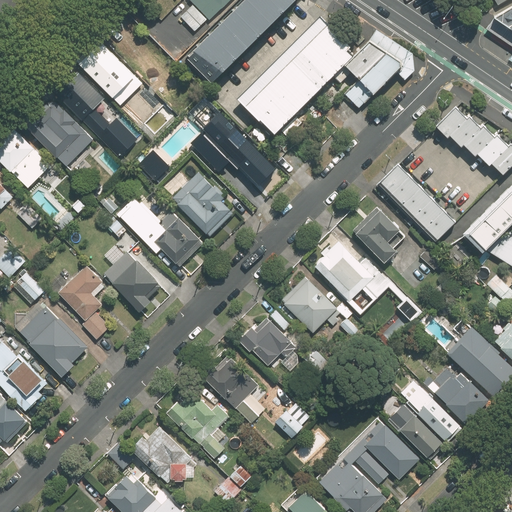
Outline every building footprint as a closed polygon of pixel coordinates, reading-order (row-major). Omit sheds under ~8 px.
[(174,7),(166,0),(159,0),(150,10),(162,21),(174,7)] [(190,0),(209,20),(229,0),(190,0)] [(233,0),(197,37),(221,63),(285,0),(233,0)] [(511,6),(493,18),(506,27),(511,23),(511,6)] [(325,9),(242,92),(278,128),(356,50),(351,45),(355,40),(325,9)] [(511,31),(506,27),(493,18),(486,28),(511,45),(511,31)] [(163,75),(110,23),(62,73),(76,86),(65,98),(103,135),(163,75)] [(374,33),(352,57),(380,84),(406,57),(374,33)] [(79,124),(48,93),(30,110),(60,142),(79,124)] [(158,114),(143,98),(82,156),(97,172),(158,114)] [(456,107),(435,127),(447,138),(449,136),(460,148),(463,145),(474,156),(476,154),(488,166),(491,163),(503,175),(511,166),(511,143),(508,146),(497,135),(494,137),(483,126),(481,128),(469,116),(467,118),(456,107)] [(49,165),(12,126),(0,137),(0,159),(26,187),(49,165)] [(452,227),(395,168),(376,186),(433,245),(452,227)] [(224,197),(198,171),(171,198),(209,237),(232,213),(220,201),(224,197)] [(67,173),(44,193),(59,210),(82,190),(67,173)] [(0,182),(0,209),(0,210),(14,198),(0,182)] [(511,223),(511,182),(461,232),(481,253),(485,249),(511,266),(511,231),(507,228),(511,223)] [(124,210),(108,194),(100,203),(116,219),(124,210)] [(161,221),(140,198),(121,217),(156,253),(160,249),(178,267),(203,243),(172,210),(161,221)] [(42,218),(27,202),(17,212),(32,228),(42,218)] [(351,231),(383,263),(396,251),(393,247),(405,235),(377,206),(351,231)] [(75,217),(66,207),(53,219),(62,229),(75,217)] [(126,230),(113,216),(106,223),(119,237),(126,230)] [(395,306),(409,323),(423,311),(368,255),(359,262),(340,240),(313,263),(348,303),(367,286),(376,297),(388,287),(401,301),(395,306)] [(162,285),(128,250),(124,254),(115,245),(104,256),(113,265),(102,275),(139,313),(151,301),(148,298),(162,285)] [(0,279),(6,274),(9,277),(26,261),(11,246),(0,256),(0,279)] [(443,260),(428,246),(419,255),(433,270),(443,260)] [(468,254),(462,248),(448,261),(455,268),(468,254)] [(81,323),(97,340),(112,326),(96,309),(102,304),(94,295),(106,285),(87,264),(57,291),(84,320),(81,323)] [(19,274),(3,288),(8,294),(15,287),(31,304),(45,291),(24,268),(19,274)] [(511,289),(496,274),(486,284),(496,295),(487,304),(496,313),(511,297),(511,289)] [(346,317),(353,311),(344,302),(336,309),(307,277),(282,299),(291,310),(285,315),(292,323),(298,317),(312,333),(328,319),(333,325),(344,315),(346,317)] [(69,363),(86,348),(41,299),(12,325),(60,377),(72,366),(69,363)] [(289,322),(274,308),(257,326),(253,322),(236,340),(249,353),(252,350),(272,370),(278,363),(289,373),(307,354),(282,330),(289,322)] [(10,329),(0,318),(0,384),(21,407),(46,384),(2,336),(10,329)] [(359,330),(347,318),(340,325),(352,337),(359,330)] [(511,321),(510,324),(508,322),(502,328),(505,330),(493,343),(511,360),(511,321)] [(511,375),(511,366),(471,325),(447,349),(493,395),(511,375)] [(266,393),(226,355),(204,378),(251,423),(263,410),(256,403),(266,393)] [(489,400),(452,363),(435,379),(431,374),(423,381),(465,424),(489,400)] [(460,426),(413,378),(397,393),(444,442),(460,426)] [(201,398),(191,387),(165,412),(192,440),(194,438),(199,443),(217,426),(229,415),(207,392),(201,398)] [(0,441),(2,439),(6,443),(27,422),(0,393),(0,441)] [(443,443),(398,398),(382,414),(427,459),(443,443)] [(312,415),(295,400),(275,422),(292,437),(312,415)] [(419,459),(384,424),(379,429),(372,422),(356,437),(365,446),(378,460),(398,480),(419,459)] [(185,478),(193,477),(196,461),(158,425),(149,435),(146,432),(129,449),(173,491),(185,478)] [(219,442),(226,435),(217,426),(199,443),(214,459),(225,448),(219,442)] [(357,439),(347,428),(340,434),(350,445),(357,439)] [(165,485),(120,441),(106,455),(125,473),(104,495),(120,511),(183,511),(188,508),(165,485)] [(346,459),(320,485),(347,511),(345,511),(373,511),(387,499),(346,459)] [(243,489),(254,479),(240,465),(215,490),(228,504),(236,496),(241,502),(249,495),(243,489)] [(327,511),(305,489),(287,507),(291,511),(327,511)]
